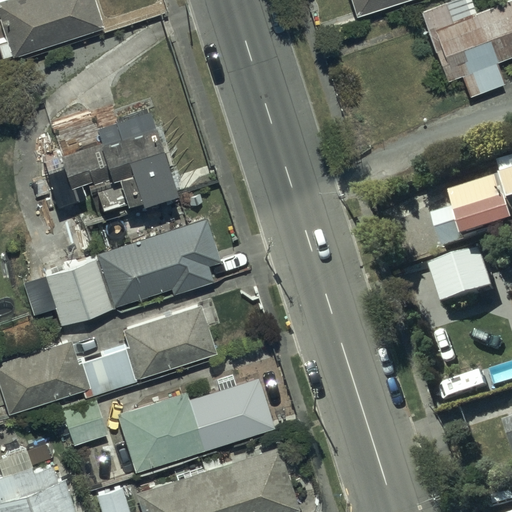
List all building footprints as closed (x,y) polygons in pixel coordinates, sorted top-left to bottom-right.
[(0,53),(7,51),(8,54),(100,25),(91,0),(0,0),(0,29),(2,37),(0,37),(0,53)] [(348,0),(352,12),(393,0),(348,0)] [(459,72),(466,93),(501,81),(493,59),(511,52),(511,0),(495,0),(472,9),(468,0),(438,0),(416,8),(441,79),(459,72)] [(100,137),(42,156),(58,204),(60,204),(63,213),(85,206),(81,193),(94,189),(99,205),(135,193),(137,198),(173,186),(148,108),(96,124),(100,137)] [(432,218),(442,250),(511,228),(511,177),(448,197),(453,212),(432,218)] [(93,252),(94,254),(41,271),(58,321),(168,285),(169,290),(209,277),(205,262),(216,258),(202,216),(93,252)] [(430,266),(440,304),(492,289),(482,252),(430,266)] [(40,267),(21,268),(22,302),(42,301),(40,267)] [(124,344),(73,360),(66,338),(0,358),(0,399),(3,410),(79,386),(82,394),(134,378),(133,374),(212,350),(205,327),(216,323),(211,308),(199,311),(196,301),(118,326),(124,344)] [(183,388),(113,409),(131,466),(269,424),(253,374),(185,395),(183,388)] [(69,440),(104,431),(93,393),(58,403),(69,440)] [(511,422),(503,425),(511,454),(511,422)] [(131,489),(138,511),(281,511),(295,508),(276,445),(131,489)] [(0,511),(74,511),(58,460),(30,468),(24,449),(3,455),(8,472),(0,474),(0,511)] [(98,511),(128,511),(118,478),(91,486),(98,511)]
